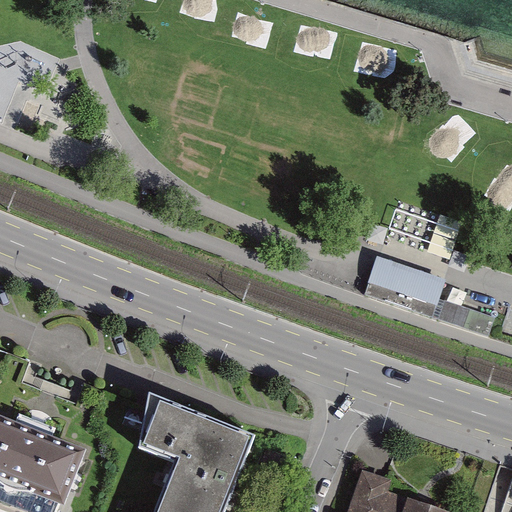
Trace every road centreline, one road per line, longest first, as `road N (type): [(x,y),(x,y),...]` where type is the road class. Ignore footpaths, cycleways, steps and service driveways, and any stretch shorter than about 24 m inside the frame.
road 1 (primary): [(0,236),(361,374)]
road 2 (primary): [(361,374),(511,424)]
road 3 (residential): [(361,374),(305,511)]
